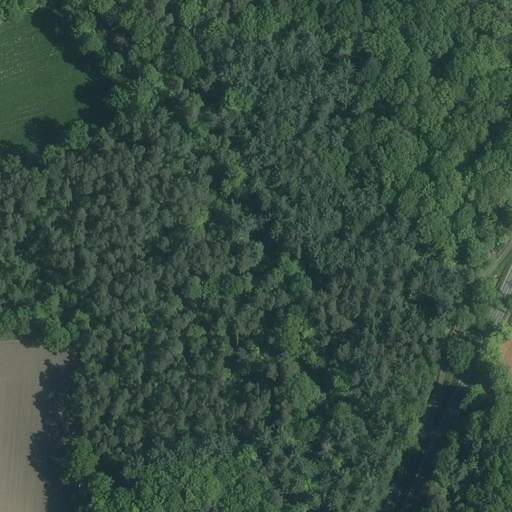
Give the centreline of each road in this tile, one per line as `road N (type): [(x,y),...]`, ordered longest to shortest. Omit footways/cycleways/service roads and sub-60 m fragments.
road 1 (track): [(82,0),(290,286),(317,511)]
road 2 (secondary): [(408,511),(511,279)]
